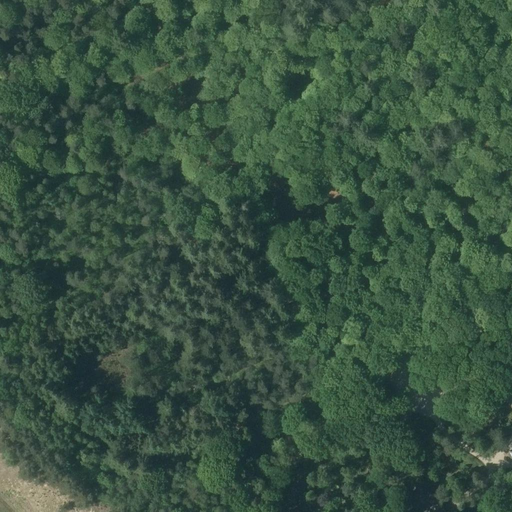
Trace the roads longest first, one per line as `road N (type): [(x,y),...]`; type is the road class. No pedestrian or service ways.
road 1 (track): [(0,324),(14,371),(101,438),(123,449),(164,445),(373,359),(438,179)]
road 2 (track): [(0,92),(135,53),(159,56),(288,115)]
road 3 (track): [(438,179),(288,115),(276,0)]
road 4 (track): [(438,179),(511,279)]
